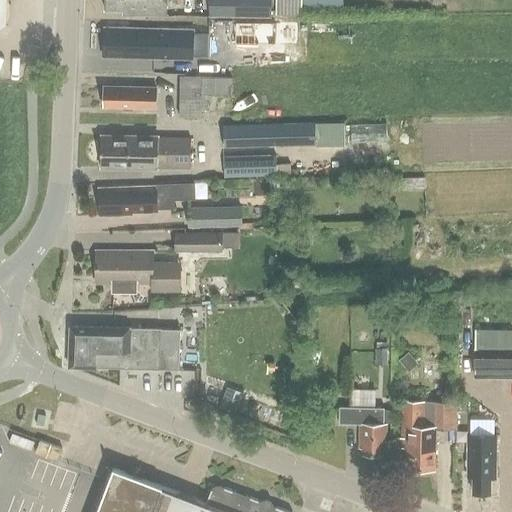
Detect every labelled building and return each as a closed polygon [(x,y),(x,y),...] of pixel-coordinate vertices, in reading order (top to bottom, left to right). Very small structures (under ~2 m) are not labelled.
[(106,0),(106,10),(124,11),(124,15),(167,17),(167,0),(106,0)] [(271,0),(208,0),(209,17),(271,18),(271,0)] [(275,0),(276,15),(302,15),(301,0),(275,0)] [(280,41),(279,18),(237,20),(238,43),(280,41)] [(193,59),(193,31),(118,29),(118,34),(106,34),(105,51),(111,51),(111,56),(157,58),(157,56),(166,56),(166,58),(193,59)] [(202,77),(180,76),(179,116),(201,117),(201,110),(207,110),(208,95),(232,95),(232,78),(202,78),(202,77)] [(104,86),(104,107),(124,107),(124,110),(133,111),(133,108),(134,107),(157,107),(157,88),(134,88),(134,87),(104,86)] [(316,123),(224,125),(224,148),(316,146),(316,123)] [(386,123),(350,124),(350,143),(387,142),(386,123)] [(136,136),(102,136),(102,151),(176,152),(191,152),(191,138),(159,137),(136,136)] [(191,168),(191,152),(176,152),(102,151),(102,168),(136,169),(136,168),(158,168),(191,168)] [(276,155),(224,157),(224,178),(291,176),(291,164),(276,165),(276,155)] [(112,193),(100,193),(100,211),(106,211),(107,216),(133,214),(133,212),(158,210),(174,210),(174,202),(195,200),(194,184),(157,186),(112,188),(112,193)] [(242,207),(189,208),(190,228),(243,226),(242,207)] [(224,252),(224,247),(224,233),(177,233),(177,252),(224,252)] [(224,233),(224,247),(241,247),(241,233),(224,233)] [(97,250),(96,277),(103,277),(103,284),(113,284),(113,292),(137,293),(137,285),(152,285),(152,292),(180,292),(181,270),(165,270),(165,264),(154,264),(154,251),(97,250)] [(71,327),(70,367),(180,370),(181,330),(162,330),(162,329),(71,327)] [(511,330),(475,331),(475,351),(511,351),(511,330)] [(375,349),(376,366),(388,366),(388,349),(375,349)] [(511,377),(511,355),(476,355),(476,377),(511,377)] [(244,394),(227,388),(221,406),(237,412),(244,394)] [(407,449),(406,469),(436,470),(437,429),(457,430),(458,402),(404,400),(402,438),(398,438),(398,448),(407,449)] [(365,448),(365,454),(382,455),(382,442),(387,442),(387,424),(385,424),(385,408),(340,407),(340,424),(361,424),(360,448),(365,448)] [(473,471),(473,494),(491,494),(492,479),(497,479),(497,436),(468,435),(468,471),(473,471)] [(61,448),(38,439),(33,452),(56,460),(61,448)] [(205,502),(112,467),(95,511),(293,511),(212,482),(205,502)]
